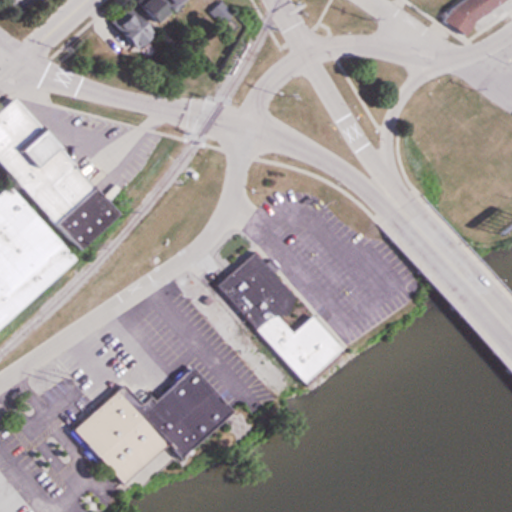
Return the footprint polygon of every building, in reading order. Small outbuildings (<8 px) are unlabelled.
[(161,11),(150,0),(130,0),(126,4),(146,25),(161,11)] [(155,0),(166,11),(177,0),(155,0)] [(500,0),(455,0),(436,13),(449,34),(500,0)] [(226,16),(216,3),(205,11),(215,25),(226,16)] [(124,49),(141,33),(120,11),(103,27),(124,49)] [(0,108),(10,100),(110,215),(69,250),(0,170),(0,108)] [(0,316),(66,258),(2,186),(0,187),(0,316)] [(284,296),(247,252),(208,284),(291,383),(330,349),(302,316),(281,333),(269,319),(277,313),(284,296)] [(184,365),(222,409),(168,456),(156,443),(111,482),(64,428),(116,383),(133,402),(142,394),(146,399),(184,365)]
